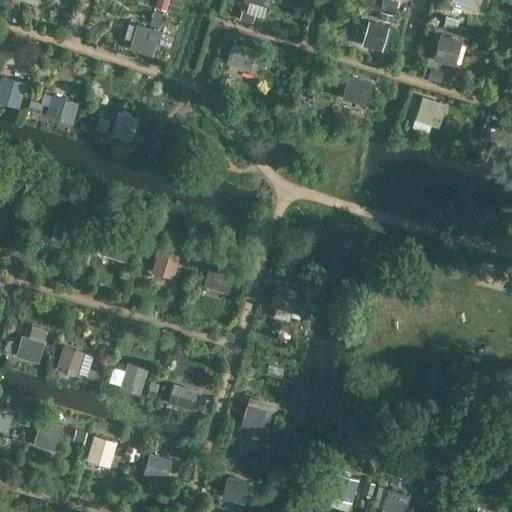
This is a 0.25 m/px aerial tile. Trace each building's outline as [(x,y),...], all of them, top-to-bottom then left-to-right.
[(255,13),(268,16),(271,0),(246,0),(243,19),(253,21),(255,13)] [(468,0),(440,0),(440,1),(466,10),(468,0)] [(151,11),(126,4),(120,25),(145,32),(151,11)] [(361,7),(352,34),(380,43),(389,17),(361,7)] [(456,64),(465,38),(441,31),(433,57),(456,64)] [(255,48),(230,41),(222,67),(247,75),(255,48)] [(369,76),(343,69),(335,97),(361,104),(369,76)] [(16,78),(0,73),(0,96),(10,99),(16,78)] [(439,94),(412,87),(404,117),(432,124),(439,94)] [(74,122),(80,100),(53,92),(47,114),(74,122)] [(127,111),(102,104),(96,125),(121,132),(127,111)] [(48,212),(40,237),(63,244),(70,219),(48,212)] [(117,232),(92,225),(86,246),(112,253),(117,232)] [(160,245),(152,270),(175,277),(182,251),(160,245)] [(217,259),(191,252),(186,273),(211,280),(217,259)] [(295,288),(269,281),(264,302),(289,308),(295,288)] [(50,320),(25,314),(19,334),(45,341),(50,320)] [(137,346),(112,339),(106,360),(132,367),(137,346)] [(435,365),(467,358),(464,342),(432,349),(435,365)] [(58,367),(97,375),(102,351),(63,344),(58,367)] [(169,402),(203,409),(207,390),(173,383),(169,402)] [(241,423),(267,431),(275,402),(250,394),(241,423)] [(0,427),(10,430),(16,407),(0,402),(0,427)] [(47,418),(22,411),(16,432),(42,439),(47,418)] [(94,432),(88,459),(112,464),(118,437),(94,432)] [(154,452),(129,445),(123,466),(148,473),(154,452)] [(249,470),(216,460),(207,488),(240,499),(249,470)] [(345,472),(320,465),(315,486),(340,492),(345,472)] [(400,511),(407,511),(413,492),(381,483),(375,505),(400,511)]
